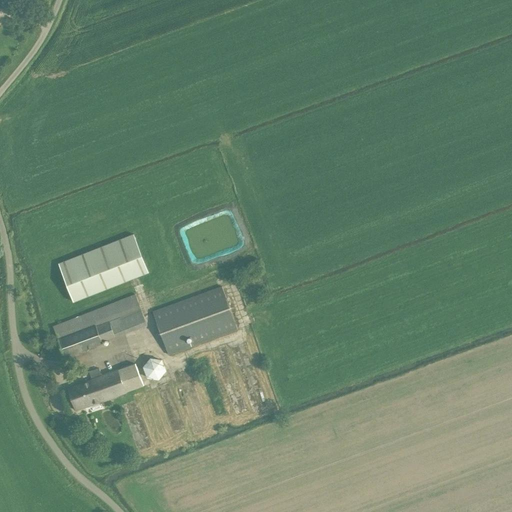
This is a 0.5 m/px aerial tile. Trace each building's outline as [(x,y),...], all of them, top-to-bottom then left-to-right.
[(149,272),(134,234),(59,263),(74,301),(149,272)] [(169,355),(238,331),(222,286),(152,312),(169,355)] [(64,358),(102,344),(102,342),(115,337),(115,338),(147,325),(135,294),(53,326),(64,358)] [(166,371),(162,359),(150,357),(143,367),(147,378),(159,379),(166,371)] [(135,363),(118,369),(102,375),(99,368),(90,372),(91,379),(67,388),(76,410),(126,392),(144,386),(135,363)]
